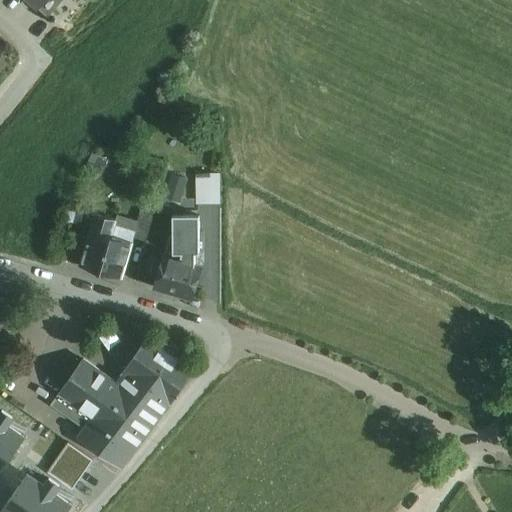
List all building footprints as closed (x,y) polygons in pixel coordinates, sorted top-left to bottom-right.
[(43,0),(37,7),(46,16),(59,0),(43,0)] [(220,173),(198,174),(198,200),(220,200),(220,173)] [(154,215),(141,211),(134,236),(147,239),(154,215)] [(117,219),(96,213),(81,264),(123,276),(133,242),(112,235),(117,219)] [(165,252),(165,253),(200,264),(200,214),(174,214),(174,233),(171,233),(166,252),(165,252)] [(200,264),(165,253),(155,286),(193,297),(203,264),(200,264)] [(0,333),(11,300),(0,296),(0,333)] [(193,368),(149,338),(125,370),(170,401),(193,368)] [(117,382),(84,359),(61,391),(95,415),(118,382),(117,382)] [(125,370),(117,382),(118,382),(95,415),(87,427),(87,426),(81,435),(122,464),(168,405),(170,401),(125,370)] [(95,415),(61,391),(61,392),(53,403),(87,426),(87,427),(95,415)] [(0,413),(0,471),(25,436),(8,424),(13,417),(3,409),(0,413)] [(60,485),(50,478),(44,485),(28,473),(0,511),(65,511),(72,504),(55,492),(60,485)]
